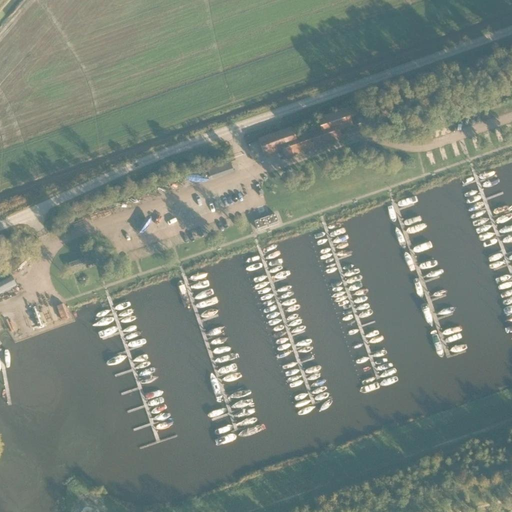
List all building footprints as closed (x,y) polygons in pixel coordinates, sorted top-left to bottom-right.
[(290,132),(258,143),(263,157),(281,151),(284,160),(339,140),(336,131),(349,126),(344,112),(317,122),(320,131),(293,141),(290,132)] [(212,180),(235,171),(232,160),(208,169),(212,180)] [(278,222),(275,215),(254,222),(256,230),(278,222)] [(71,273),(96,264),(93,255),(68,264),(71,273)] [(0,295),(18,287),(13,278),(0,283),(0,295)] [(62,322),(70,319),(66,305),(58,307),(62,322)]
